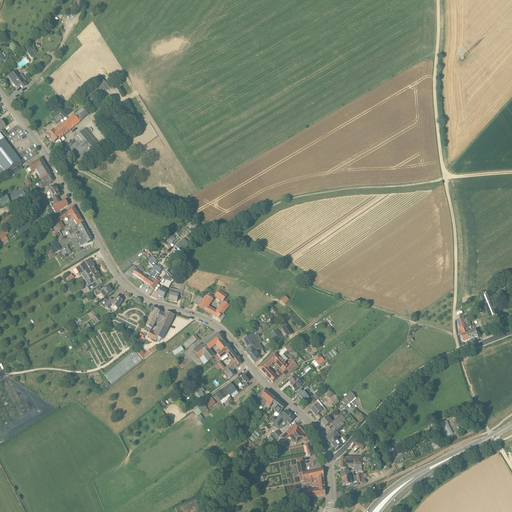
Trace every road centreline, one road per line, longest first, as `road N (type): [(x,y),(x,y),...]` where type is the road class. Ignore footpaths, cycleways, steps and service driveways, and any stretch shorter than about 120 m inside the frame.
road 1 (residential): [(328,463),(304,419),(213,323),(126,287),(54,164),(0,93)]
road 2 (track): [(454,333),(321,290),(225,235)]
road 3 (track): [(444,178),(283,200),(225,235)]
road 4 (unclassified): [(328,463),(431,365),(511,331)]
road 5 (track): [(225,235),(64,160),(54,164)]
road 6 (track): [(437,0),(433,94),(444,178)]
road 7 (track): [(454,333),(454,232),(444,178)]
road 8 (track): [(511,469),(478,411),(454,333)]
